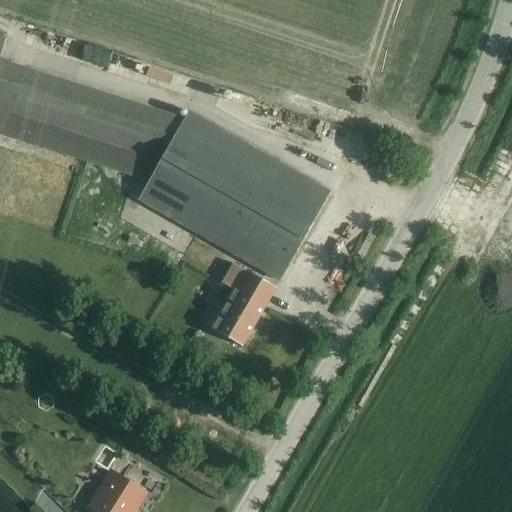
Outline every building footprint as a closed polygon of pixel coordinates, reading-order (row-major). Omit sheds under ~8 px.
[(332,191),(190,110),(185,117),(0,62),(0,54),(5,39),(0,37),(0,136),(148,182),(139,198),(281,280),(332,191)] [(338,280),(348,268),(340,261),(330,274),(338,280)] [(246,340),(265,308),(277,287),(234,262),(224,279),(236,286),(215,322),(246,340)] [(135,452),(127,461),(139,472),(147,464),(135,452)] [(135,511),(147,493),(111,471),(90,506),(99,511),(135,511)]
